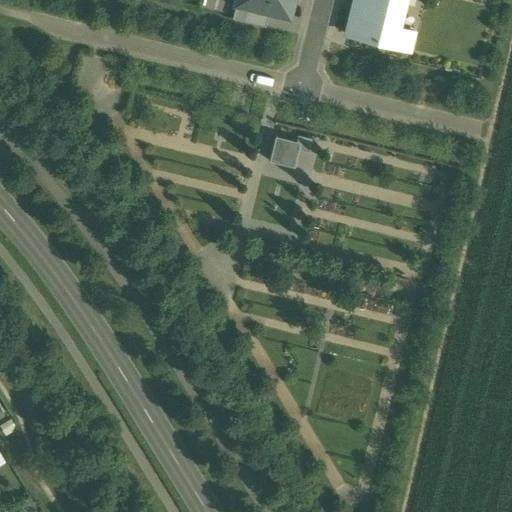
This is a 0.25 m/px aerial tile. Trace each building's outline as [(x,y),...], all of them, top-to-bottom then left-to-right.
[(236,0),(235,6),(268,14),(289,20),(293,0),(236,0)] [(353,0),(345,34),(408,50),(412,31),(397,27),(403,0),(353,0)] [(268,14),(235,6),(231,19),(265,27),(268,14)] [(297,142),(274,136),(269,161),(293,166),(297,150),(295,150),(297,142)] [(295,150),(297,150),(307,152),(310,139),(299,136),(297,142),(295,150)]
